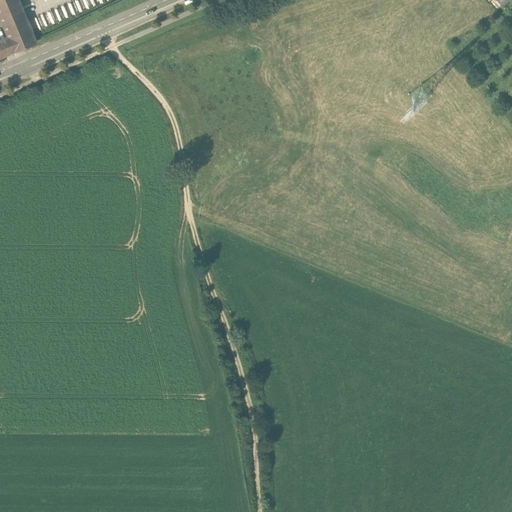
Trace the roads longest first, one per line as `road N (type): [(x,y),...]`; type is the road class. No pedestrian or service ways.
road 1 (track): [(110,48),(170,114),(197,247),(249,411),(258,511)]
road 2 (secondary): [(0,80),(186,0)]
